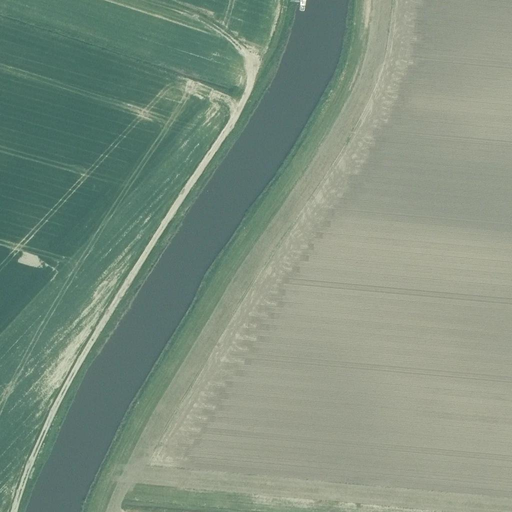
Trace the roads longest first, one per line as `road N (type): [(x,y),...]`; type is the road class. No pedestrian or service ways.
road 1 (track): [(256,64),(254,84),(48,421),(12,511)]
road 2 (track): [(143,0),(222,25),(256,64)]
